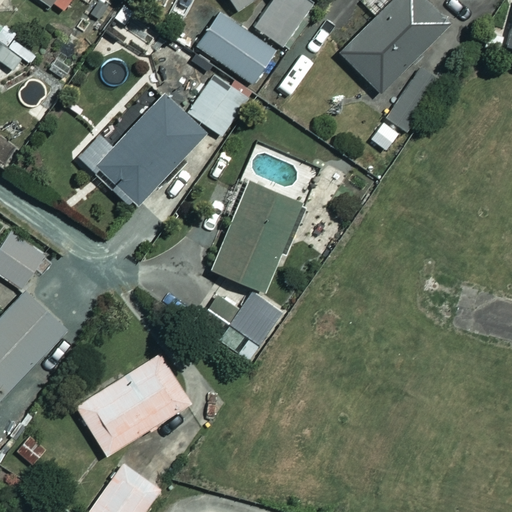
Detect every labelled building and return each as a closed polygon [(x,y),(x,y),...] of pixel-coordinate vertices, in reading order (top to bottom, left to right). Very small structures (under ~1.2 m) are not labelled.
[(233,0),(238,6),(247,0),(275,0),(258,23),(287,41),(315,2),(311,0),(233,0)] [(452,0),(383,0),(342,48),(390,90),(462,8),(452,0)] [(221,10),(199,43),(256,80),(278,47),(221,10)] [(388,116),(413,132),(448,80),(423,63),(388,116)] [(250,95),(216,74),(193,109),(228,131),(250,95)] [(109,131),(86,155),(142,207),(213,132),(169,90),(120,141),(109,131)] [(397,132),(380,120),(368,138),(385,150),(397,132)] [(423,149),(369,230),(412,258),(442,212),(463,225),(486,191),(423,149)] [(254,179),(216,270),(269,292),(307,201),(254,179)] [(119,210),(92,192),(76,216),(103,234),(119,210)] [(511,212),(500,254),(511,256),(511,212)] [(14,225),(0,246),(0,268),(23,284),(48,248),(14,225)] [(30,288),(0,319),(0,398),(5,403),(75,331),(30,288)] [(247,360),(278,309),(244,289),(236,303),(216,291),(194,327),(247,360)] [(324,309),(308,372),(403,397),(419,334),(324,309)] [(169,349),(81,404),(111,453),(200,398),(169,349)] [(479,407),(499,412),(511,368),(452,353),(441,394),(460,399),(463,384),(483,389),(479,407)] [(125,461),(90,511),(141,511),(160,485),(125,461)]
